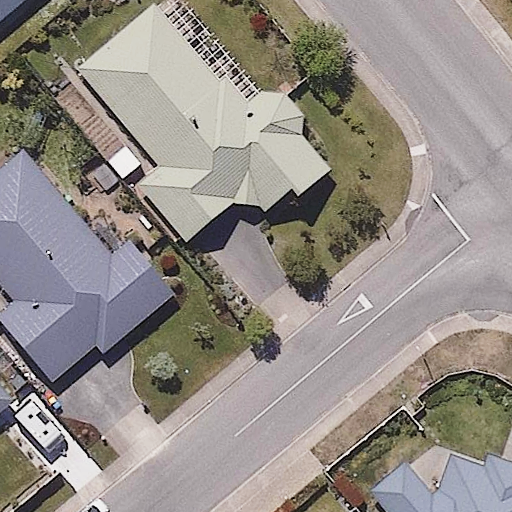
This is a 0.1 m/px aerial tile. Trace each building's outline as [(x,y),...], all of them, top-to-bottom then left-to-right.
[(0,0),(0,33),(36,0),(0,0)] [(187,0),(167,0),(81,74),(140,143),(115,165),(192,254),(246,208),(271,237),(341,177),(308,139),(317,132),(279,88),(269,96),(187,0)] [(119,255),(34,153),(0,181),(0,282),(20,306),(1,321),(56,386),(98,351),(106,361),(182,297),(134,241),(119,255)] [(0,435),(32,410),(0,369),(0,435)] [(511,511),(511,447),(485,468),(463,439),(377,505),(382,511),(511,511)]
